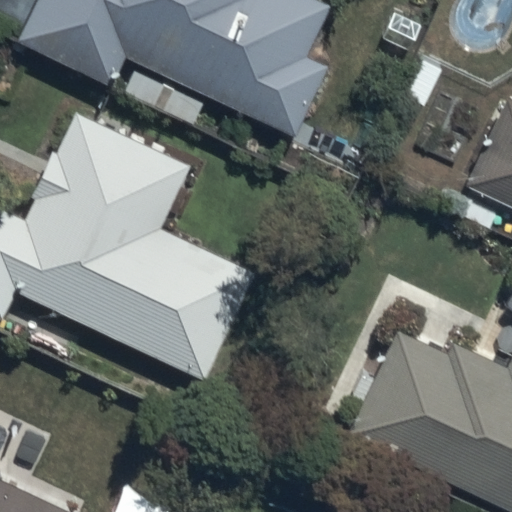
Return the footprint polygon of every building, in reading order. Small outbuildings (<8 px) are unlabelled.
[(124,47),(205,84),(295,126),(328,54),(307,45),(327,0),(32,0),(18,31),(112,74),(124,47)] [(205,95),(134,60),(124,83),(195,117),(205,95)] [(511,89),(507,88),(470,177),(511,196),(511,89)] [(25,209),(0,197),(0,304),(5,306),(15,284),(209,369),(256,261),(158,218),(188,150),(73,99),(25,209)] [(399,317),(350,418),(349,423),(511,499),(511,344),(507,356),(455,330),(449,342),(399,317)] [(0,511),(91,511),(92,510),(0,466),(0,511)]
